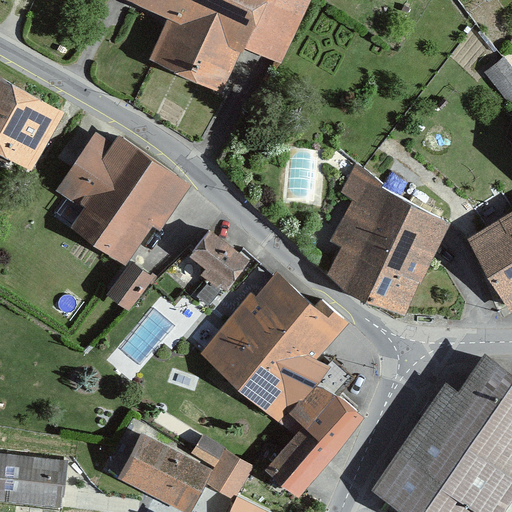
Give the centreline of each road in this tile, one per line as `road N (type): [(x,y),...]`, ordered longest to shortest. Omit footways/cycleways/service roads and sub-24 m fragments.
road 1 (residential): [(408,349),(145,125),(0,37)]
road 2 (residential): [(340,511),(408,349)]
